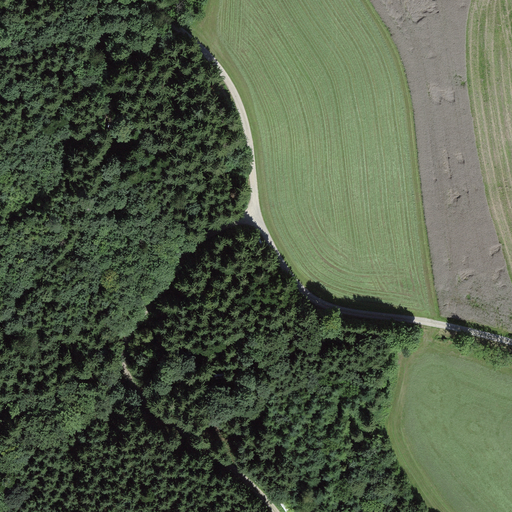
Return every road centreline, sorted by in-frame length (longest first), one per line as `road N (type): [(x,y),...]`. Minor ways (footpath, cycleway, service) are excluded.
road 1 (track): [(146,0),(228,77),(247,138),(255,218),(293,280),(337,309),(511,344)]
road 2 (track): [(276,511),(269,498),(164,422),(125,359),(133,327),(162,291),(255,218)]
